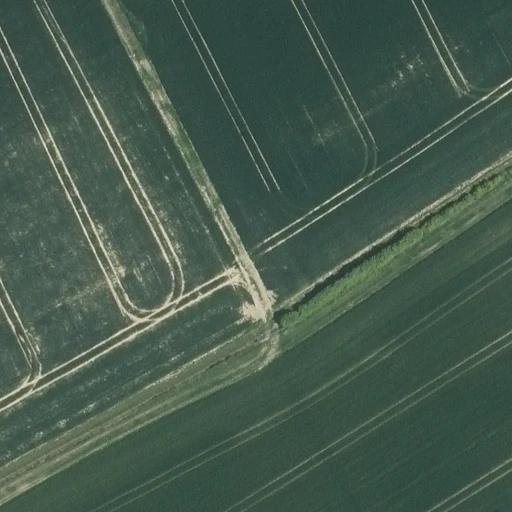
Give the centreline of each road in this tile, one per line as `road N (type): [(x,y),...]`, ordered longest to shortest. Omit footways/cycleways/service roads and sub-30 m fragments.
road 1 (track): [(511,191),(283,342),(0,507)]
road 2 (track): [(283,342),(107,0)]
